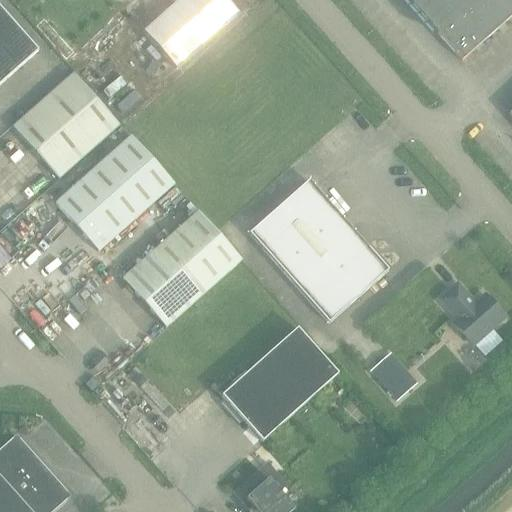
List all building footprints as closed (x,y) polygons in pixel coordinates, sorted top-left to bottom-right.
[(144,35),(145,34),(175,68),(174,69),(175,70),(238,15),(237,14),(235,15),(222,0),(180,0),(143,33),(144,35)] [(511,0),(406,0),(461,62),(511,16),(511,0)] [(0,32),(11,22),(0,9),(0,32)] [(38,52),(11,22),(0,32),(0,52),(17,72),(38,52)] [(0,86),(17,72),(0,52),(0,86)] [(58,181),(119,127),(73,75),(12,129),(58,181)] [(55,205),(98,254),(174,187),(131,138),(55,205)] [(309,183),(249,235),(328,325),(388,272),(309,183)] [(122,281),(165,329),(241,262),(198,213),(122,281)] [(473,347),(504,319),(485,296),(475,305),(457,285),(439,301),(457,321),(453,325),(473,347)] [(221,398),(261,444),(337,377),(297,331),(221,398)] [(417,385),(390,355),(370,373),(397,403),(417,385)] [(55,511),(70,499),(15,438),(0,451),(0,511),(55,511)] [(292,511),(294,510),(283,498),(284,496),(282,494),(281,495),(259,471),(237,491),(253,509),(249,511),(292,511)]
